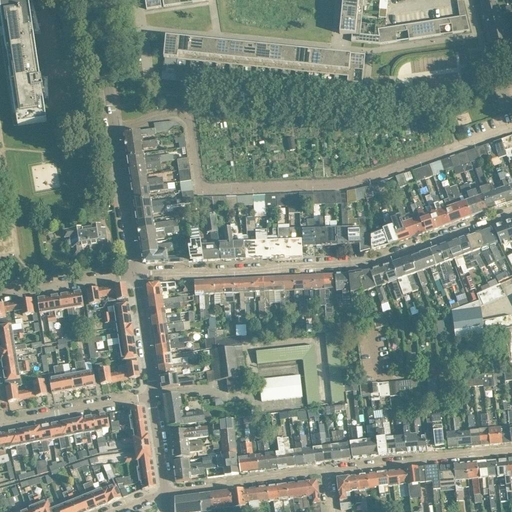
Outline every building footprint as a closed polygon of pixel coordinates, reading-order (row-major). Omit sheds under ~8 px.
[(47,122),(44,104),(43,100),(48,100),(48,78),(40,79),(37,57),(34,35),(41,34),(31,0),(0,0),(0,34),(4,62),(14,127),(18,126),(47,122)] [(144,0),(146,10),(161,7),(160,0),(144,0)] [(341,9),(362,11),(363,0),(342,0),(342,9),(341,9)] [(480,0),(486,20),(500,16),(496,0),(480,0)] [(340,21),(361,23),(362,11),(341,9),(341,10),(342,10),(341,21),(340,21)] [(466,16),(460,17),(422,23),(425,38),(441,36),(440,34),(439,27),(451,25),(452,32),(452,33),(452,34),(469,31),(470,31),(466,16)] [(506,40),(500,16),(486,20),(485,20),(491,44),(505,41),(506,41),(507,41),(506,40)] [(380,45),(379,37),(360,35),(361,23),(340,21),(341,22),(340,33),(339,33),(340,33),(339,34),(352,35),(352,38),(351,42),(380,45)] [(378,30),(379,37),(380,45),(397,42),(397,41),(396,41),(395,33),(408,31),(409,39),(409,40),(425,38),(422,23),(395,27),(385,29),(378,30)] [(164,59),(177,60),(179,39),(178,39),(178,38),(166,37),(164,59)] [(191,40),(179,39),(177,60),(190,61),(192,40),(191,40),(191,39),(191,40)] [(190,61),(203,63),(205,41),(205,40),(204,40),(204,41),(192,40),(190,61)] [(217,42),(205,41),(203,63),(216,64),(218,43),(218,42),(217,42)] [(229,65),(231,44),(231,43),(230,43),(230,44),(218,43),(216,64),(229,65)] [(243,45),(231,44),(229,65),(242,67),(245,45),(244,45),(244,44),(243,45)] [(257,46),(245,45),(242,67),(256,68),(258,46),(257,46),(257,45),(257,46)] [(269,69),(271,48),(270,48),(270,47),(270,48),(258,46),(256,68),(269,69)] [(283,49),(271,48),(269,69),(282,71),(284,49),(283,49),(284,48),(283,48),(283,49)] [(296,50),(284,49),(282,71),(295,72),(297,50),(297,49),(296,49),(296,50)] [(308,73),(310,52),(310,51),(309,51),(309,52),(297,50),(295,72),(308,73)] [(322,53),(310,52),(308,73),(321,75),(323,53),(323,52),(322,52),(322,53)] [(334,76),(337,54),(336,54),(336,53),(335,53),(335,54),(323,53),(321,75),(334,76)] [(349,56),(337,54),(334,76),(348,77),(350,54),(349,54),(349,56)] [(365,55),(350,54),(348,77),(346,91),(345,98),(361,100),(362,83),(361,83),(353,82),(354,70),(362,71),(363,71),(365,55)] [(155,129),(124,134),(125,146),(142,143),(141,138),(153,136),(153,135),(156,135),(162,134),(168,133),(167,128),(166,122),(154,124),(155,129)] [(511,135),(511,136),(501,140),(507,156),(507,158),(511,156),(511,135)] [(185,138),(178,139),(180,149),(186,148),(185,138)] [(501,140),(493,143),(498,158),(499,159),(507,156),(501,140)] [(142,143),(125,146),(127,155),(143,153),(143,150),(158,147),(157,141),(142,143)] [(498,158),(496,151),(493,143),(484,146),(488,157),(490,161),(498,158)] [(475,149),(479,160),(488,157),(484,146),(475,149)] [(466,152),(470,163),(479,160),(475,149),(466,152)] [(466,152),(458,155),(462,166),(470,163),(466,152)] [(143,153),(127,155),(127,157),(129,167),(160,163),(174,161),(173,155),(144,159),(143,155),(143,153)] [(449,158),(453,169),(462,166),(458,155),(449,158)] [(440,161),(444,172),(453,169),(449,158),(440,161)] [(182,160),(177,160),(179,171),(190,169),(188,159),(182,160)] [(433,176),(444,172),(440,161),(428,165),(430,169),(433,176)] [(160,163),(129,167),(129,173),(130,174),(130,177),(130,178),(147,176),(147,175),(146,171),(161,169),(160,163)] [(422,172),(425,180),(433,177),(433,176),(430,169),(428,165),(421,168),(422,172)] [(421,168),(412,171),(416,183),(425,180),(422,172),(421,168)] [(482,196),(487,211),(496,208),(494,201),(493,201),(492,200),(491,200),(489,194),(490,193),(486,180),(485,180),(481,168),(475,170),(481,186),(482,185),(483,188),(479,189),(482,196)] [(190,169),(179,171),(180,183),(191,181),(190,169)] [(502,169),(496,171),(500,182),(497,183),(498,188),(500,190),(506,205),(511,202),(511,198),(511,195),(511,193),(510,186),(509,187),(504,174),(502,169)] [(408,186),(404,174),(395,177),(399,189),(408,186)] [(147,176),(130,178),(130,179),(132,189),(163,185),(162,178),(148,180),(147,177),(147,176)] [(485,180),(486,180),(490,193),(489,194),(491,200),(492,200),(493,201),(494,201),(496,208),(504,206),(506,205),(500,190),(499,190),(495,192),(493,186),(494,185),(491,178),(485,180)] [(191,181),(180,183),(182,193),(193,191),(191,181)] [(475,183),(469,185),(473,199),(472,199),(475,208),(477,207),(480,214),(487,211),(482,196),(478,198),(476,191),(478,190),(475,183)] [(163,185),(132,189),(134,200),(150,198),(149,193),(168,190),(167,184),(163,185)] [(376,185),(371,187),(373,197),(380,196),(377,185),(376,185)] [(468,185),(460,188),(463,195),(471,217),(480,214),(477,207),(475,208),(472,199),(473,199),(469,185),(468,185)] [(461,221),(471,217),(463,195),(460,196),(456,186),(450,188),(461,221)] [(371,187),(363,188),(365,194),(366,199),(373,197),(371,187)] [(448,200),(444,201),(446,209),(444,209),(450,225),(461,221),(450,188),(450,187),(444,189),(448,200)] [(363,188),(355,190),(356,196),(365,194),(363,188)] [(355,190),(347,192),(347,194),(347,203),(356,203),(356,201),(356,196),(355,190)] [(135,211),(184,204),(195,203),(194,198),(193,191),(182,193),(183,199),(176,200),(176,199),(151,203),(150,198),(134,200),(135,211)] [(325,205),(336,204),(335,192),(324,193),(325,205)] [(347,203),(347,194),(341,195),(340,192),(335,192),(336,204),(341,204),(342,229),(337,229),(337,246),(348,245),(347,211),(347,203)] [(313,193),(299,194),(300,204),(313,204),(313,193)] [(313,193),(313,204),(313,205),(325,205),(324,193),(313,193)] [(288,194),(276,195),(277,207),(288,206),(288,194)] [(299,194),(288,194),(288,206),(289,208),(300,207),(300,204),(299,194)] [(254,206),(266,206),(265,195),(254,196),(254,206)] [(276,195),(265,195),(266,206),(266,209),(277,208),(277,207),(276,195)] [(436,212),(431,198),(430,195),(425,197),(428,207),(426,208),(428,215),(433,230),(442,227),(440,220),(438,221),(435,213),(436,212)] [(254,196),(236,197),(237,206),(253,206),(254,206),(254,196)] [(425,233),(433,230),(428,215),(424,216),(422,210),(423,209),(421,202),(419,203),(417,196),(413,198),(415,205),(425,233)] [(438,196),(431,198),(436,212),(435,213),(438,221),(440,220),(442,227),(450,225),(444,209),(442,202),(440,203),(438,196)] [(212,197),(202,198),(203,209),(209,208),(213,208),(213,204),(212,197)] [(238,210),(237,206),(236,197),(226,197),(227,203),(228,211),(238,210)] [(104,200),(84,203),(86,215),(106,212),(104,200)] [(400,200),(395,202),(399,214),(403,224),(402,224),(405,232),(407,232),(410,239),(417,236),(409,214),(406,215),(400,200)] [(184,204),(135,211),(137,222),(153,220),(153,215),(185,210),(184,204)] [(414,215),(410,217),(417,236),(425,233),(415,205),(411,206),(414,215)] [(381,215),(381,217),(386,229),(382,231),(388,246),(398,243),(389,217),(387,210),(385,210),(384,211),(383,212),(382,213),(382,214),(381,215)] [(353,211),(347,211),(348,245),(359,245),(359,228),(358,219),(353,219),(353,211)] [(222,261),(219,244),(214,214),(205,216),(207,233),(211,233),(212,245),(201,246),(203,262),(222,261)] [(399,214),(389,217),(398,243),(410,239),(407,232),(405,232),(402,224),(403,224),(399,214)] [(50,217),(39,218),(40,229),(51,227),(50,217)] [(330,217),(325,218),(326,246),(337,246),(337,229),(336,222),(330,222),(330,217)] [(326,246),(325,218),(320,218),(320,229),(314,230),(315,247),(326,246)] [(360,254),(372,251),(371,234),(366,235),(365,218),(358,219),(359,228),(359,245),(360,254)] [(249,243),(243,243),(245,260),(257,259),(255,231),(255,224),(255,219),(246,219),(247,236),(249,236),(249,243)] [(154,225),(153,220),(137,222),(138,233),(174,228),(173,222),(154,225)] [(315,247),(314,230),(314,220),(306,220),(306,224),(302,224),(303,247),(315,247)] [(511,220),(503,224),(510,243),(511,241),(511,220)] [(203,262),(201,246),(198,224),(188,225),(193,262),(203,262)] [(503,224),(493,227),(501,246),(510,243),(503,224)] [(235,225),(230,225),(230,226),(231,228),(235,260),(238,260),(244,260),(245,260),(243,243),(242,237),(242,235),(238,235),(237,228),(235,228),(235,225)] [(92,228),(87,228),(89,246),(98,244),(99,253),(107,251),(106,243),(107,243),(105,229),(101,230),(100,226),(92,227),(92,228)] [(226,244),(219,244),(222,261),(235,260),(230,226),(223,226),(226,244)] [(174,228),(138,233),(140,243),(157,241),(157,240),(164,239),(165,239),(165,235),(175,233),(174,232),(179,232),(178,227),(177,227),(174,228)] [(63,231),(65,238),(70,237),(72,248),(74,256),(82,255),(81,247),(89,246),(87,228),(81,229),(81,228),(63,231)] [(301,228),(289,229),(290,258),(302,257),(301,228)] [(491,228),(482,232),(488,246),(492,255),(497,263),(498,263),(500,267),(504,264),(502,261),(494,245),(497,244),(491,228)] [(268,259),(279,258),(278,229),(272,229),(272,237),(267,237),(268,259)] [(278,229),(279,258),(290,258),(289,229),(278,229)] [(267,230),(255,231),(257,259),(268,259),(267,237),(267,230)] [(388,246),(382,231),(371,234),(372,251),(383,248),(388,246)] [(474,234),(480,251),(481,253),(482,253),(489,266),(494,264),(490,256),(492,255),(488,246),(482,232),(480,232),(474,234)] [(474,234),(465,238),(472,254),(475,261),(480,270),(484,267),(478,255),(481,253),(480,251),(474,234)] [(465,238),(456,241),(463,257),(467,270),(473,268),(471,262),(475,261),(472,254),(465,238)] [(157,241),(140,243),(142,254),(166,251),(178,249),(177,244),(172,245),(172,244),(157,246),(157,242),(157,241)] [(448,244),(446,244),(452,260),(454,259),(457,258),(463,274),(468,272),(467,270),(463,257),(456,241),(448,244)] [(446,244),(438,247),(449,277),(450,282),(455,280),(454,276),(449,261),(452,260),(446,244)] [(438,247),(429,251),(435,267),(439,265),(444,279),(449,277),(438,247)] [(167,257),(166,251),(142,254),(143,262),(146,264),(183,263),(183,256),(167,257)] [(421,253),(419,254),(425,270),(427,270),(430,269),(438,292),(440,291),(444,290),(435,267),(429,251),(421,253)] [(419,254),(410,257),(416,274),(423,293),(427,292),(425,286),(427,285),(422,272),(425,270),(419,254)] [(409,258),(400,261),(412,293),(418,290),(413,276),(415,275),(416,274),(410,257),(409,258)] [(393,264),(392,264),(403,296),(412,293),(400,261),(398,262),(393,264)] [(380,268),(387,284),(388,284),(392,283),(395,291),(393,291),(396,300),(398,299),(404,297),(403,295),(398,281),(392,264),(380,268)] [(372,270),(370,271),(376,288),(382,305),(388,303),(382,286),(386,285),(387,284),(380,268),(373,270),(372,270)] [(364,282),(360,284),(363,293),(365,292),(368,291),(376,288),(370,271),(369,271),(361,272),(364,282)] [(356,273),(348,274),(351,297),(363,293),(360,284),(364,282),(361,272),(358,273),(356,273)] [(347,274),(335,275),(336,292),(342,292),(343,301),(350,300),(347,274)] [(333,275),(323,276),(324,290),(325,306),(326,318),(332,317),(332,298),(329,298),(329,290),(333,289),(333,275)] [(314,290),(313,276),(304,277),(305,302),(305,307),(310,307),(309,290),(314,290)] [(323,276),(313,276),(314,290),(320,290),(320,306),(325,306),(324,290),(323,276)] [(471,276),(465,279),(467,285),(473,283),(471,276)] [(293,277),(284,278),(284,292),(285,312),(290,312),(289,291),(294,291),(293,277)] [(304,277),(293,277),(294,291),(295,291),(295,302),(299,302),(300,317),(305,317),(305,307),(304,277)] [(273,278),(263,279),(265,318),(270,318),(269,304),(275,303),(274,292),(274,278),(273,278)] [(274,278),(274,292),(275,292),(275,303),(280,303),(281,322),(285,321),(285,312),(284,292),(284,278),(274,278)] [(253,279),(244,280),(245,305),(245,310),(245,312),(249,312),(249,299),(253,298),(253,293),(254,293),(253,279)] [(263,279),(253,279),(254,293),(255,293),(255,297),(260,297),(260,301),(259,301),(259,318),(265,318),(263,279)] [(494,287),(498,285),(495,279),(488,283),(490,289),(494,287)] [(234,280),(223,281),(225,306),(229,305),(229,303),(235,303),(234,296),(233,294),(234,294),(234,280)] [(244,280),(234,280),(234,294),(239,294),(240,305),(240,310),(241,310),(245,310),(245,305),(244,280)] [(203,281),(194,282),(195,296),(199,296),(201,320),(205,320),(205,310),(203,281)] [(213,281),(203,281),(205,310),(205,320),(209,319),(210,319),(210,310),(209,295),(214,295),(213,281)] [(213,281),(214,295),(214,304),(215,304),(220,304),(220,306),(225,306),(223,281),(213,281)] [(149,284),(147,286),(148,298),(162,296),(168,295),(168,289),(176,288),(175,283),(154,284),(149,284)] [(106,288),(108,297),(108,302),(128,299),(126,285),(106,288)] [(500,285),(498,285),(494,287),(499,299),(505,296),(500,285)] [(499,299),(494,287),(490,289),(488,290),(493,302),(499,299)] [(92,310),(91,305),(100,303),(99,298),(108,297),(106,288),(87,291),(89,305),(86,305),(87,311),(92,310)] [(487,304),(493,302),(488,290),(482,292),(487,304)] [(81,292),(70,294),(74,319),(78,318),(78,312),(76,313),(75,308),(83,307),(81,292)] [(482,292),(476,295),(479,301),(480,307),(487,304),(482,292)] [(474,293),(468,295),(471,302),(477,300),(474,293)] [(70,294),(59,296),(61,310),(69,309),(70,319),(74,319),(70,294)] [(59,296),(48,297),(54,333),(58,333),(56,319),(63,318),(61,310),(59,296)] [(162,296),(148,298),(150,308),(180,303),(184,303),(186,302),(185,297),(163,300),(162,296)] [(48,297),(37,299),(40,314),(49,313),(50,317),(48,317),(51,334),(54,333),(48,297)] [(458,302),(460,308),(469,305),(467,299),(458,302)] [(32,300),(12,303),(13,311),(22,310),(23,316),(32,314),(33,322),(38,321),(37,314),(34,314),(32,302),(32,300)] [(482,321),(480,307),(479,301),(469,305),(460,308),(452,311),(451,311),(456,340),(482,335),(485,334),(483,321),(482,321)] [(414,307),(409,309),(414,322),(423,319),(416,302),(412,303),(414,307)] [(458,302),(450,305),(452,311),(460,308),(458,302)] [(12,303),(0,305),(0,327),(11,325),(9,318),(6,318),(5,313),(13,311),(12,303)] [(180,303),(150,308),(151,318),(165,315),(164,310),(180,308),(180,303)] [(130,315),(129,304),(114,306),(115,313),(105,315),(106,319),(130,315)] [(130,315),(106,319),(107,323),(116,322),(117,328),(132,326),(130,315)] [(153,327),(179,323),(181,323),(181,321),(180,319),(166,321),(165,315),(151,318),(153,327)] [(506,317),(500,318),(503,331),(504,331),(504,329),(508,328),(506,317)] [(500,318),(495,319),(497,332),(503,331),(500,318)] [(497,332),(495,319),(489,320),(491,333),(497,332)] [(489,320),(483,321),(485,334),(491,333),(489,320)] [(179,323),(153,327),(154,338),(168,336),(167,330),(175,329),(175,332),(182,331),(181,323),(179,323)] [(11,325),(0,327),(0,337),(22,334),(24,334),(23,329),(12,331),(11,325)] [(236,337),(240,337),(246,336),(246,325),(236,326),(236,337)] [(118,334),(107,336),(108,341),(119,339),(134,337),(132,326),(117,328),(118,334)] [(22,334),(0,337),(0,348),(15,347),(13,338),(17,337),(18,340),(23,339),(22,334)] [(180,344),(184,343),(191,342),(190,337),(169,340),(168,336),(154,338),(156,347),(180,344)] [(120,345),(109,347),(109,352),(116,351),(135,348),(134,337),(119,339),(120,345)] [(240,337),(214,338),(215,349),(216,350),(234,348),(242,347),(240,337)] [(215,349),(214,338),(204,340),(206,350),(215,349)] [(92,340),(88,341),(90,354),(96,353),(94,343),(94,340),(92,340)] [(157,357),(171,355),(171,354),(170,350),(184,348),(184,343),(180,344),(156,347),(157,357)] [(15,347),(0,348),(0,351),(1,360),(17,358),(16,351),(26,350),(26,345),(15,347)] [(234,348),(238,378),(246,377),(242,347),(234,348)] [(135,348),(116,351),(117,355),(121,354),(122,361),(131,359),(137,358),(136,352),(135,348)] [(212,372),(213,382),(227,380),(238,378),(234,348),(216,350),(209,351),(210,360),(212,372)] [(171,356),(171,355),(157,357),(159,367),(188,363),(187,358),(172,360),(171,356)] [(17,358),(1,360),(3,371),(29,367),(28,362),(18,364),(17,358)] [(128,372),(119,374),(120,381),(140,378),(137,358),(131,359),(132,365),(127,365),(128,372)] [(84,361),(80,362),(85,388),(96,386),(93,371),(86,373),(85,363),(84,361)] [(77,374),(71,375),(74,390),(85,388),(80,362),(75,363),(77,374)] [(188,363),(159,367),(160,376),(181,373),(181,369),(194,367),(193,362),(188,363)] [(69,364),(58,366),(63,392),(74,390),(71,375),(69,364)] [(100,364),(95,365),(96,372),(98,371),(101,385),(120,381),(119,374),(110,375),(109,369),(101,371),(100,364)] [(55,378),(49,380),(52,394),(63,392),(58,366),(53,367),(55,378)] [(29,367),(3,371),(5,382),(20,379),(19,373),(30,371),(29,367)] [(503,373),(493,374),(494,387),(497,387),(496,378),(503,377),(503,373)] [(34,389),(26,390),(28,399),(46,395),(47,395),(44,382),(47,381),(45,374),(40,375),(42,382),(36,383),(33,384),(34,389)] [(484,388),(494,387),(493,374),(483,375),(484,386),(484,388)] [(177,375),(160,378),(162,390),(194,386),(194,384),(194,379),(178,381),(177,375)] [(483,375),(473,376),(474,387),(484,386),(483,375)] [(473,376),(463,377),(465,388),(474,387),(473,376)] [(246,377),(238,378),(227,380),(228,393),(248,390),(246,377)] [(20,379),(5,382),(8,403),(28,399),(26,390),(18,392),(17,387),(21,386),(21,385),(26,384),(25,378),(20,379)] [(436,380),(427,381),(428,385),(429,394),(429,397),(438,396),(436,380)] [(410,381),(398,382),(399,391),(411,390),(410,387),(410,381)] [(394,382),(388,383),(390,397),(399,396),(399,391),(398,382),(394,382)] [(388,383),(378,384),(379,398),(390,397),(388,383)] [(447,383),(439,384),(439,391),(449,390),(449,383),(447,383)] [(378,384),(370,384),(371,397),(371,400),(379,399),(379,398),(378,384)] [(182,406),(180,394),(163,396),(165,409),(182,406)] [(182,406),(165,409),(166,417),(168,427),(170,427),(205,422),(204,414),(203,412),(183,415),(182,406)] [(334,407),(325,408),(325,409),(326,415),(335,414),(334,412),(334,407)] [(144,408),(131,410),(132,418),(130,418),(131,425),(146,422),(144,408)] [(306,411),(298,413),(298,418),(298,421),(307,420),(306,411)] [(500,445),(501,445),(511,444),(508,415),(508,413),(503,413),(504,428),(500,429),(499,429),(500,445)] [(107,414),(93,417),(96,432),(96,433),(102,431),(102,429),(110,428),(107,414)] [(479,431),(481,447),(489,446),(486,414),(482,415),(483,430),(479,431)] [(486,414),(489,446),(499,445),(500,445),(499,429),(498,429),(497,421),(492,421),(492,414),(486,414)] [(440,415),(431,416),(431,419),(435,451),(445,450),(442,427),(437,427),(437,422),(441,422),(440,415)] [(419,416),(413,417),(416,435),(418,452),(426,452),(424,435),(422,436),(419,416)] [(474,416),(468,417),(470,431),(471,447),(481,447),(479,431),(476,431),(474,416)] [(93,417),(82,419),(87,444),(87,445),(92,444),(90,433),(96,432),(93,417)] [(369,426),(366,427),(368,440),(367,440),(369,458),(370,457),(378,456),(374,419),(374,417),(368,418),(369,426)] [(445,434),(447,450),(457,449),(454,419),(453,419),(453,417),(448,418),(450,433),(445,434)] [(382,418),(374,419),(378,456),(387,455),(383,425),(382,418)] [(82,419),(71,421),(74,436),(76,445),(83,444),(83,445),(87,444),(82,419)] [(219,421),(212,422),(214,437),(220,437),(221,445),(222,449),(222,457),(236,455),(234,436),(235,435),(233,419),(219,421)] [(428,435),(424,435),(426,452),(435,451),(431,419),(427,420),(428,435)] [(457,449),(471,447),(470,431),(460,432),(459,419),(454,419),(457,449)] [(71,421),(61,423),(66,449),(70,448),(68,437),(74,436),(71,421)] [(135,438),(148,436),(146,422),(131,425),(132,431),(134,431),(135,438)] [(408,422),(402,423),(405,454),(416,453),(418,452),(416,435),(414,435),(409,436),(408,422)] [(61,423),(50,425),(53,440),(59,439),(61,450),(66,449),(61,423)] [(398,437),(394,437),(396,454),(405,454),(402,423),(397,423),(398,437)] [(389,424),(383,425),(387,455),(396,454),(394,437),(390,438),(389,424)] [(50,425),(39,427),(44,453),(49,452),(47,441),(53,440),(50,425)] [(318,426),(319,434),(324,463),(332,462),(330,446),(329,439),(326,439),(325,434),(324,434),(323,425),(318,426)] [(39,427),(29,429),(32,444),(33,451),(39,450),(40,454),(44,453),(39,427)] [(208,428),(170,432),(171,435),(171,442),(188,440),(209,438),(208,428)] [(353,442),(350,443),(352,460),(360,459),(357,428),(351,429),(353,442)] [(361,428),(357,428),(360,459),(369,458),(367,440),(363,441),(361,428)] [(29,429),(18,431),(23,457),(27,456),(25,446),(32,444),(29,429)] [(18,431),(7,433),(10,448),(16,447),(18,458),(23,457),(18,431)] [(342,461),(351,460),(349,444),(344,445),(342,431),(337,432),(342,461)] [(334,446),(330,446),(332,462),(342,461),(337,432),(332,433),(334,446)] [(7,433),(0,434),(0,449),(3,448),(4,450),(10,449),(10,448),(7,433)] [(316,448),(313,449),(315,465),(324,463),(319,434),(314,435),(316,448)] [(135,438),(122,440),(122,445),(134,443),(135,450),(150,448),(148,436),(135,438)] [(305,436),(300,437),(304,466),(315,465),(313,449),(311,449),(307,449),(305,436)] [(296,451),(293,451),(295,467),(304,466),(300,437),(294,438),(296,451)] [(279,454),(276,454),(278,469),(287,468),(282,439),(277,440),(279,454)] [(287,468),(295,467),(293,451),(290,452),(288,439),(282,439),(287,468)] [(188,440),(171,442),(172,451),(202,447),(201,442),(188,444),(188,440)] [(268,441),(263,442),(267,471),(278,469),(276,454),(274,454),(270,455),(268,441)] [(258,472),(267,471),(263,442),(258,442),(260,456),(256,456),(258,472)] [(251,443),(246,444),(250,473),(258,472),(256,456),(253,457),(251,443)] [(242,458),(239,459),(241,474),(250,473),(246,444),(240,445),(242,458)] [(202,451),(202,447),(172,451),(173,459),(190,457),(189,453),(202,451)] [(136,457),(124,459),(125,463),(138,461),(152,459),(150,448),(135,450),(136,457)] [(86,451),(78,453),(80,459),(87,457),(86,451)] [(0,456),(0,463),(6,463),(9,462),(8,455),(5,456),(0,456)] [(236,455),(222,457),(212,458),(213,470),(224,468),(225,476),(239,475),(236,455)] [(137,469),(138,476),(154,473),(152,459),(138,461),(139,469),(137,469)] [(173,462),(174,472),(203,469),(203,464),(189,466),(189,460),(173,462)] [(498,461),(496,461),(498,477),(500,477),(501,486),(506,486),(506,493),(507,493),(508,502),(509,502),(509,506),(511,505),(511,491),(508,460),(498,461)] [(498,477),(496,461),(486,462),(489,490),(490,495),(490,496),(495,496),(493,478),(498,477)] [(489,490),(486,462),(477,463),(479,479),(483,479),(484,495),(490,495),(489,490)] [(477,463),(466,464),(468,481),(472,480),(475,504),(481,504),(479,479),(477,463)] [(464,464),(453,465),(456,491),(457,503),(457,511),(464,511),(464,502),(463,502),(461,488),(466,488),(465,481),(468,481),(466,464),(464,464)] [(109,480),(113,479),(115,478),(113,474),(114,474),(110,465),(104,466),(108,478),(109,480)] [(453,465),(438,467),(439,482),(440,482),(441,492),(456,491),(453,465)] [(37,469),(37,471),(38,475),(41,475),(48,473),(47,467),(37,469)] [(424,469),(421,469),(423,483),(433,482),(435,509),(441,508),(441,499),(441,492),(440,482),(439,482),(438,467),(424,468),(424,469)] [(405,470),(408,494),(410,511),(417,511),(417,510),(422,509),(419,483),(423,483),(421,469),(418,469),(418,468),(405,470)] [(203,471),(203,469),(174,472),(175,483),(191,481),(191,477),(204,475),(203,471)] [(405,470),(396,471),(399,499),(404,498),(404,495),(408,494),(405,470)] [(396,471),(387,472),(389,487),(393,487),(394,493),(395,501),(400,501),(399,499),(396,471)] [(387,472),(377,474),(381,501),(381,511),(386,511),(384,495),(390,495),(389,487),(387,472)] [(138,476),(116,480),(118,485),(124,484),(125,487),(135,485),(135,483),(141,482),(142,490),(145,489),(156,488),(154,473),(138,476)] [(381,501),(377,474),(367,475),(369,490),(374,489),(375,495),(376,501),(381,501)] [(369,490),(367,475),(358,476),(361,503),(366,502),(365,497),(370,497),(369,490)] [(361,503),(358,476),(348,477),(350,492),(354,492),(355,498),(356,498),(356,504),(361,503)] [(339,478),(337,479),(340,501),(346,500),(347,500),(346,497),(350,497),(350,492),(348,477),(339,478)] [(41,484),(39,478),(28,481),(30,486),(30,487),(41,484)] [(310,482),(306,483),(307,498),(312,497),(312,500),(313,504),(314,507),(309,507),(309,511),(320,511),(317,481),(310,482)] [(92,482),(88,484),(98,508),(108,504),(100,485),(99,483),(93,485),(92,482)] [(106,483),(100,485),(108,504),(121,498),(116,486),(108,489),(106,483)] [(306,483),(296,484),(299,511),(303,511),(304,511),(304,508),(302,498),(307,498),(306,483)] [(87,496),(82,498),(87,511),(98,508),(88,484),(83,486),(87,496)] [(299,511),(296,484),(286,485),(288,500),(293,500),(294,506),(294,511),(299,511)] [(286,485),(277,486),(279,511),(284,511),(284,507),(289,507),(288,500),(286,485)] [(275,511),(279,511),(277,486),(267,488),(269,503),(274,502),(274,508),(275,508),(275,511)] [(267,488),(256,489),(259,511),(264,511),(264,510),(265,510),(264,503),(269,503),(267,488)] [(259,511),(256,489),(248,490),(249,505),(250,510),(254,509),(254,511),(255,511),(254,511),(259,511)] [(233,508),(233,511),(245,511),(245,505),(249,505),(248,490),(231,492),(233,508)] [(67,505),(62,507),(63,511),(75,511),(68,493),(68,492),(62,494),(67,505)] [(72,492),(68,493),(75,511),(87,511),(82,498),(74,502),(72,498),(74,497),(72,492)] [(229,511),(229,509),(233,508),(231,492),(221,493),(223,511),(229,511)] [(217,511),(223,511),(221,493),(210,495),(212,511),(214,511),(217,510),(217,511)] [(33,508),(27,510),(28,511),(40,511),(34,497),(33,495),(28,497),(33,508)] [(52,511),(48,501),(41,504),(38,495),(34,497),(40,511),(52,511)] [(174,511),(191,511),(201,511),(200,496),(200,495),(175,499),(174,511)] [(210,495),(200,496),(201,511),(211,511),(212,511),(210,495)] [(52,498),(47,500),(48,501),(52,511),(63,511),(62,507),(56,509),(52,498)]
